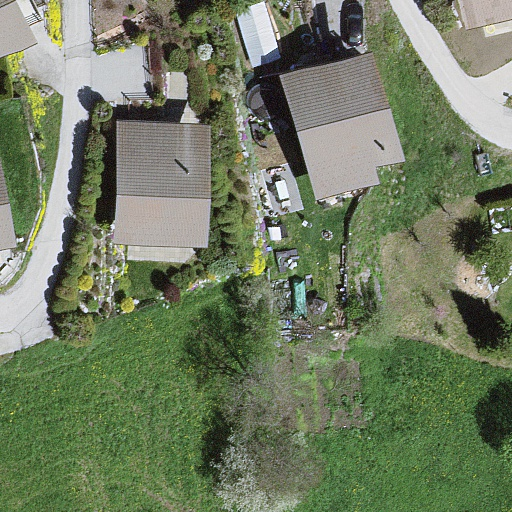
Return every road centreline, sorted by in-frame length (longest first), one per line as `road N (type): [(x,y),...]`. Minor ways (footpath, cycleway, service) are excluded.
road 1 (residential): [(0,317),(28,310),(63,254),(83,155),(81,0)]
road 2 (residential): [(402,0),(440,73),(491,127),(511,133)]
